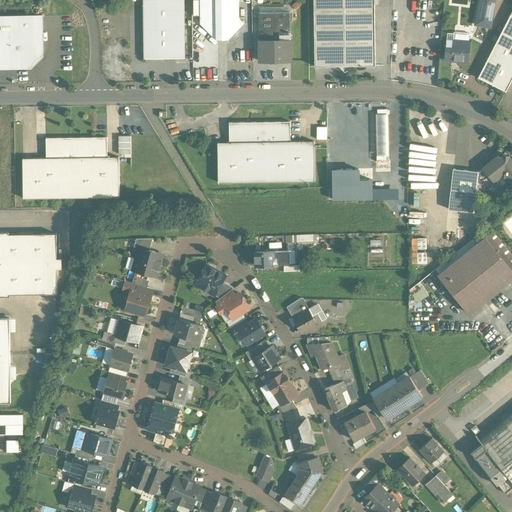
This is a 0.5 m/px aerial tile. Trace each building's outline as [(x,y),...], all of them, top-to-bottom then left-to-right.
[(185,58),(183,0),(143,0),(144,59),(185,58)] [(238,0),(199,0),(200,24),(216,40),(228,39),(244,24),(239,19),(238,0)] [(374,0),(313,0),(315,67),(375,66),(374,0)] [(495,0),(479,0),(475,25),(490,28),(495,0)] [(258,12),(258,40),(290,40),(290,12),(258,12)] [(511,15),(510,15),(478,78),(506,92),(511,79),(511,15)] [(41,17),(0,17),(0,67),(28,67),(28,62),(31,57),(36,54),(42,53),(41,31),(41,17)] [(290,40),(258,40),(259,61),(289,61),(290,40)] [(469,42),(453,40),(453,48),(446,48),(445,58),(447,60),(450,61),(453,59),(456,59),(456,62),(468,62),(469,42)] [(376,116),(377,155),(388,155),(387,115),(376,116)] [(265,122),(229,122),(229,143),(218,143),(218,183),(266,182),(265,122)] [(314,141),(290,142),(290,122),(265,122),(266,182),(314,181),(314,141)] [(118,153),(131,153),(132,135),(119,135),(118,153)] [(107,137),(70,138),(71,158),(107,157),(107,137)] [(71,158),(70,138),(46,138),(46,158),(71,158)] [(400,160),(401,142),(388,142),(388,160),(400,160)] [(509,156),(503,155),(500,158),(498,155),(482,168),(484,170),(481,172),(478,172),(476,193),(480,193),(501,177),(505,177),(511,184),(511,183),(511,158),(511,159),(509,156)] [(107,157),(71,158),(71,198),(119,197),(119,157),(107,157)] [(71,198),(71,158),(46,158),(22,158),(23,198),(71,198)] [(478,172),(452,169),(448,210),(478,213),(480,193),(476,193),(478,172)] [(332,170),(333,199),(372,199),(371,180),(359,181),(359,170),(332,170)] [(511,215),(503,223),(511,233),(511,215)] [(511,253),(492,229),(437,274),(469,314),(511,279),(511,253)] [(0,297),(11,297),(11,295),(58,293),(57,270),(62,269),(62,259),(58,259),(57,234),(9,235),(9,232),(0,232),(0,297)] [(152,238),(136,238),(134,246),(139,248),(139,247),(149,250),(152,238)] [(149,250),(139,247),(139,248),(136,259),(159,265),(162,254),(149,250)] [(289,250),(256,251),(256,264),(272,264),(272,263),(284,263),(283,258),(289,258),(289,250)] [(159,265),(136,259),(133,270),(156,276),(159,265)] [(225,276),(207,265),(196,284),(214,295),(222,281),(225,276)] [(149,280),(134,276),(132,283),(137,284),(147,287),(149,280)] [(233,287),(222,281),(214,295),(220,298),(231,289),(233,287)] [(98,287),(87,283),(81,299),(87,301),(90,292),(95,294),(98,287)] [(147,287),(137,284),(135,291),(151,296),(153,289),(147,287)] [(423,285),(411,293),(418,303),(429,294),(423,285)] [(220,298),(217,301),(219,305),(235,296),(233,292),(231,289),(220,298)] [(151,296),(135,291),(131,290),(126,309),(146,315),(151,296)] [(235,296),(219,305),(220,306),(217,307),(220,312),(226,309),(232,318),(249,308),(239,293),(235,296)] [(300,298),(287,307),(292,317),(308,308),(302,298),(300,298)] [(313,305),(308,308),(312,315),(317,312),(313,305)] [(195,310),(182,306),(180,313),(193,317),(195,310)] [(308,308),(292,317),(300,332),(316,324),(312,315),(308,308)] [(322,321),(317,312),(312,315),(316,324),(322,321)] [(10,318),(0,318),(0,402),(11,402),(10,318)] [(245,318),(230,327),(234,334),(239,330),(238,329),(248,323),(245,318)] [(202,325),(179,319),(174,334),(186,337),(198,340),(202,325)] [(248,323),(238,329),(239,330),(247,344),(255,339),(255,340),(262,336),(262,335),(264,333),(262,329),(263,328),(260,323),(258,324),(255,319),(248,323)] [(142,326),(119,320),(115,334),(115,336),(126,339),(138,342),(142,326)] [(126,339),(115,336),(115,334),(109,333),(107,341),(116,343),(124,346),(126,339)] [(198,340),(186,337),(184,344),(192,346),(199,348),(201,341),(198,340)] [(107,341),(98,338),(96,344),(114,349),(116,343),(107,341)] [(192,346),(184,344),(178,342),(176,348),(191,352),(192,346)] [(261,343),(245,352),(250,360),(254,358),(253,357),(265,350),(261,343)] [(331,343),(325,345),(324,343),(307,344),(310,353),(315,351),(322,370),(328,368),(340,362),(331,343)] [(265,350),(253,357),(254,358),(261,370),(279,358),(271,346),(265,350)] [(176,348),(171,347),(166,365),(171,366),(186,370),(191,352),(176,348)] [(114,349),(109,366),(128,371),(130,365),(131,364),(132,361),(131,360),(133,354),(114,349)] [(340,362),(328,368),(330,373),(342,368),(340,362)] [(77,366),(70,363),(67,371),(73,374),(77,366)] [(186,370),(171,366),(170,372),(180,375),(184,376),(186,370)] [(279,366),(263,376),(267,383),(269,382),(269,381),(283,373),(279,366)] [(342,368),(330,373),(332,379),(344,374),(342,368)] [(429,383),(420,370),(415,374),(423,386),(429,383)] [(283,373),(269,381),(269,382),(272,386),(271,389),(275,396),(292,385),(284,372),(283,373)] [(348,372),(344,374),(332,379),(335,385),(342,382),(350,378),(348,372)] [(126,376),(115,373),(113,379),(125,382),(126,376)] [(415,374),(409,377),(410,378),(411,378),(418,390),(423,386),(415,374)] [(184,376),(180,375),(178,382),(186,384),(191,386),(193,379),(184,376)] [(113,379),(108,377),(104,392),(122,397),(126,383),(125,382),(113,379)] [(178,382),(162,377),(159,391),(174,395),(183,397),(186,384),(178,382)] [(350,378),(342,382),(346,390),(350,401),(357,398),(350,378)] [(418,390),(411,378),(410,378),(399,386),(410,404),(422,396),(420,392),(418,390)] [(335,385),(325,389),(334,410),(343,407),(341,403),(345,401),(341,392),(346,390),(342,382),(335,385)] [(292,385),(275,396),(280,404),(281,404),(291,398),(298,394),(292,385)] [(399,386),(387,393),(398,411),(410,404),(399,386)] [(376,401),(375,401),(383,414),(386,419),(398,411),(387,393),(376,401)] [(174,395),(172,402),(174,402),(184,405),(185,405),(187,398),(183,397),(174,395)] [(291,398),(281,404),(280,404),(279,405),(284,412),(285,411),(297,408),(297,407),(291,398)] [(172,402),(163,399),(161,405),(172,408),(174,402),(172,402)] [(119,405),(102,400),(100,406),(117,411),(119,405)] [(370,404),(369,404),(372,409),(377,417),(383,414),(375,401),(376,401),(375,400),(370,404)] [(182,411),(184,405),(174,402),(172,408),(178,410),(182,411)] [(161,405),(155,403),(148,428),(156,431),(165,433),(167,436),(171,437),(173,435),(174,432),(173,429),(176,418),(178,416),(179,414),(178,411),(178,410),(172,408),(161,405)] [(369,403),(358,408),(361,415),(366,412),(372,409),(369,404),(370,404),(369,403)] [(72,414),(67,405),(58,410),(63,419),(72,414)] [(117,411),(100,406),(95,422),(114,428),(119,411),(117,411)] [(511,406),(476,435),(482,443),(508,476),(511,481),(511,406)] [(297,408),(285,411),(287,417),(298,413),(297,408)] [(361,415),(344,423),(353,440),(375,429),(366,412),(361,415)] [(22,414),(0,413),(0,433),(22,434),(22,414)] [(287,417),(286,417),(288,423),(300,420),(298,413),(287,417)] [(300,420),(288,423),(296,449),(314,444),(306,418),(300,420)] [(480,431),(475,425),(471,428),(476,434),(480,431)] [(165,433),(156,431),(153,442),(164,446),(167,436),(165,433)] [(111,439),(88,433),(84,447),(83,448),(95,452),(106,455),(111,439)] [(444,451),(432,438),(420,448),(432,462),(444,451)] [(508,476),(482,443),(471,452),(479,462),(497,485),(498,484),(508,476)] [(58,449),(44,445),(42,452),(56,456),(58,449)] [(95,452),(83,448),(84,447),(77,445),(75,453),(76,454),(90,458),(93,459),(95,452)] [(314,450),(297,455),(299,462),(316,456),(314,450)] [(444,451),(432,462),(436,466),(448,455),(444,451)] [(90,458),(76,454),(74,459),(88,463),(90,458)] [(264,456),(256,475),(268,480),(273,468),(272,459),(264,456)] [(316,456),(299,462),(302,470),(298,476),(311,486),(322,470),(318,456),(316,456)] [(411,457),(398,469),(412,484),(425,473),(411,457)] [(88,463),(74,459),(69,476),(84,480),(98,484),(103,467),(88,463)] [(135,462),(130,473),(136,475),(141,464),(135,462)] [(152,467),(141,462),(141,464),(136,475),(132,484),(144,489),(152,467)] [(164,471),(152,467),(144,489),(155,493),(158,484),(163,473),(164,471)] [(450,480),(442,471),(436,475),(437,476),(444,485),(450,480)] [(169,476),(163,473),(158,484),(164,486),(169,476)] [(175,478),(169,475),(169,476),(164,486),(170,489),(175,478)] [(84,480),(69,476),(68,482),(74,484),(82,486),(84,480)] [(188,481),(176,476),(175,478),(170,489),(167,498),(179,503),(188,481)] [(311,486),(298,476),(285,494),(299,504),(311,486)] [(444,485),(437,476),(427,485),(439,498),(449,490),(444,485)] [(511,481),(508,476),(498,484),(506,494),(511,488),(511,481)] [(372,479),(364,487),(370,493),(378,485),(372,479)] [(201,486),(188,481),(179,503),(192,508),(195,499),(200,488),(201,486)] [(82,486),(74,484),(73,489),(90,494),(92,488),(82,486)] [(388,494),(378,485),(370,493),(364,499),(374,509),(388,494)] [(206,490),(200,488),(195,499),(201,501),(206,490)] [(90,494),(73,489),(70,499),(68,506),(76,508),(88,511),(89,511),(90,511),(95,496),(90,494)] [(212,493),(206,490),(201,501),(208,504),(212,493)] [(220,511),(227,497),(213,491),(212,493),(208,504),(206,509),(212,511),(220,511)] [(388,494),(374,509),(377,511),(389,511),(396,506),(398,504),(393,500),(394,499),(393,498),(392,499),(388,494)] [(241,502),(227,497),(220,511),(237,511),(240,504),(241,502)] [(291,510),(294,505),(282,497),(279,502),(291,510)]
